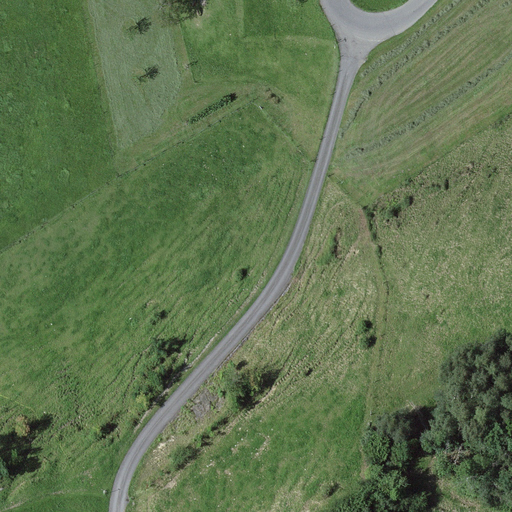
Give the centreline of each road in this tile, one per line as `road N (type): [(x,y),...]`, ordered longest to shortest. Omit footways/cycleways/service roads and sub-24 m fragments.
road 1 (track): [(117,511),(121,481),(294,266),(364,37)]
road 2 (unclassified): [(329,0),(364,37),(432,0)]
